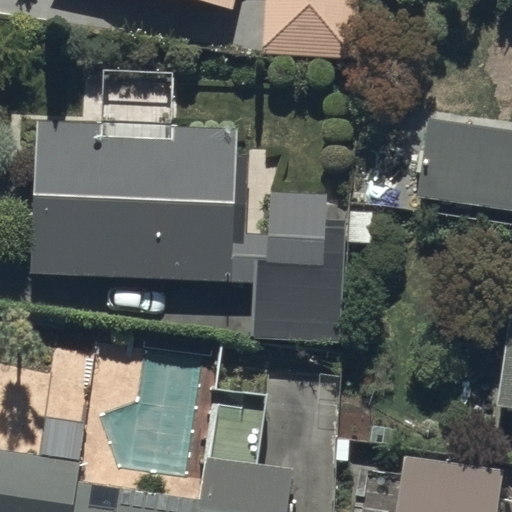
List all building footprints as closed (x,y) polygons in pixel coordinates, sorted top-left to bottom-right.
[(178,0),(232,14),(235,0),(261,0),(261,56),(333,56),(333,33),(360,33),(360,0),(178,0)] [(99,127),(35,123),(27,278),(251,290),(248,342),(337,346),(345,195),(270,191),(267,240),(244,239),(248,176),(229,175),(231,129),(174,126),(173,144),(99,140),(99,127)] [(511,136),(424,124),(413,205),(511,218),(511,136)] [(511,300),(509,300),(496,409),(511,410),(511,300)] [(0,448),(0,511),(190,511),(193,501),(77,479),(80,464),(0,448)] [(497,511),(502,474),(405,461),(398,511),(497,511)] [(286,511),(290,478),(206,469),(201,511),(286,511)]
